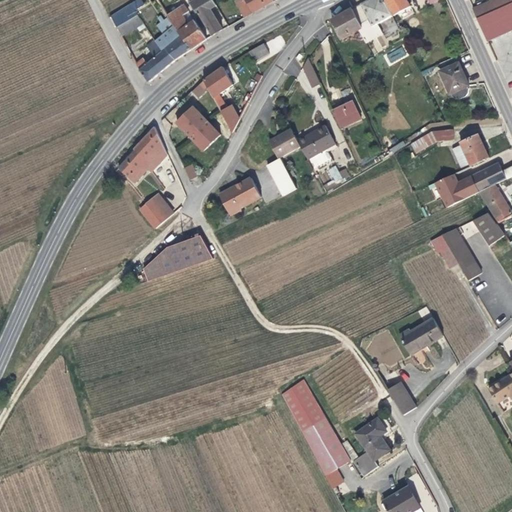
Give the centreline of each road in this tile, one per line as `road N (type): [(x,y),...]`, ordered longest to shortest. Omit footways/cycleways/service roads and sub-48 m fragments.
road 1 (residential): [(148,103),(198,199),(317,15),(317,0)]
road 2 (track): [(409,431),(333,330),(279,327),(258,315),(190,209)]
road 3 (primary): [(0,361),(81,190),(148,103)]
road 4 (track): [(0,420),(56,336),(198,199)]
road 5 (residential): [(511,325),(409,431),(447,511)]
road 6 (primary): [(148,103),(193,66),(310,0)]
road 7 (secondary): [(511,115),(458,0)]
